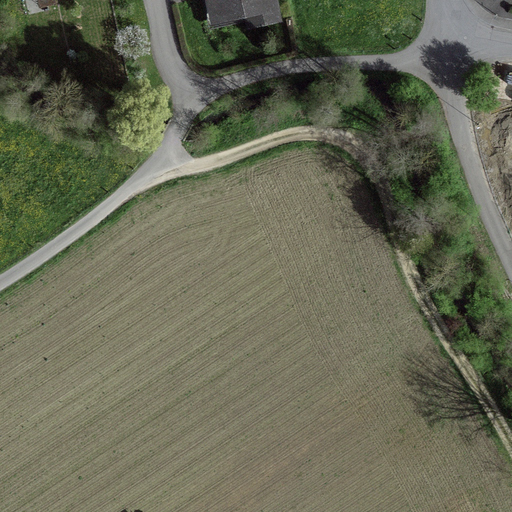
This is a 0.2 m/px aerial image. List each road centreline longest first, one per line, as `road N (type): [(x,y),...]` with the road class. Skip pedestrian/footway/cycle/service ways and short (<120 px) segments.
road 1 (track): [(511,443),(426,305),(374,164),(344,137),(295,131),(207,165),(149,167)]
road 2 (residential): [(446,62),(265,70),(215,87),(101,211),(0,280)]
road 3 (residential): [(511,265),(475,182),(446,62)]
